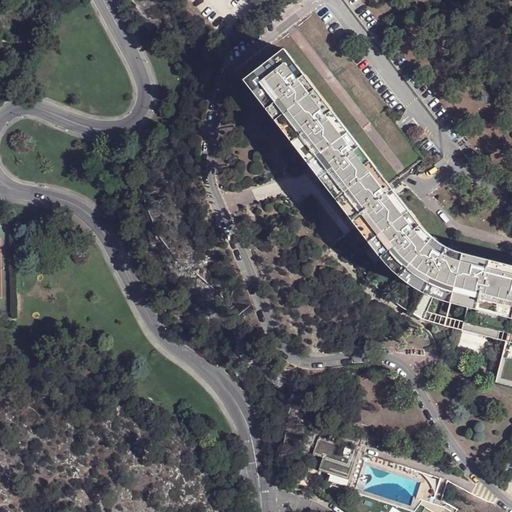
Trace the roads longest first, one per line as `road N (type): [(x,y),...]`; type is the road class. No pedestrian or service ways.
road 1 (residential): [(511,505),(471,469),(397,362),(372,355),(309,360),(283,350),(215,190),(209,161),(223,78),(319,0)]
road 2 (residential): [(260,499),(245,417),(219,380),(151,323),(92,219),(72,204),(0,186)]
road 3 (residential): [(0,123),(23,107),(97,132),(136,122),(146,106),(145,81),(101,0)]
road 4 (residential): [(333,0),(478,176),(511,190)]
